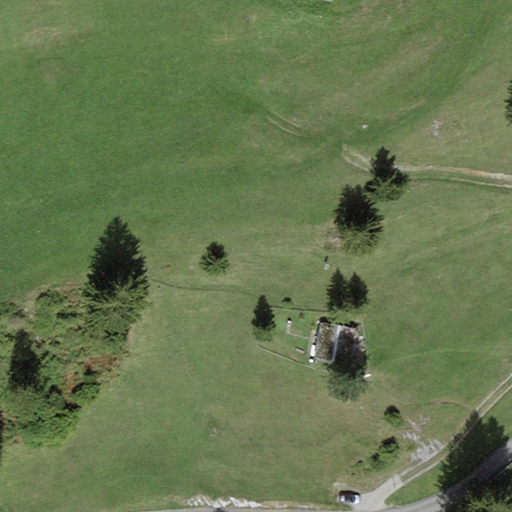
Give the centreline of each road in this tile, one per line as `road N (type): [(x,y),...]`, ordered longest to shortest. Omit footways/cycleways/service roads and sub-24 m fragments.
road 1 (track): [(511,181),(382,169),(260,112)]
road 2 (track): [(370,511),(381,494),(454,444),(511,380)]
